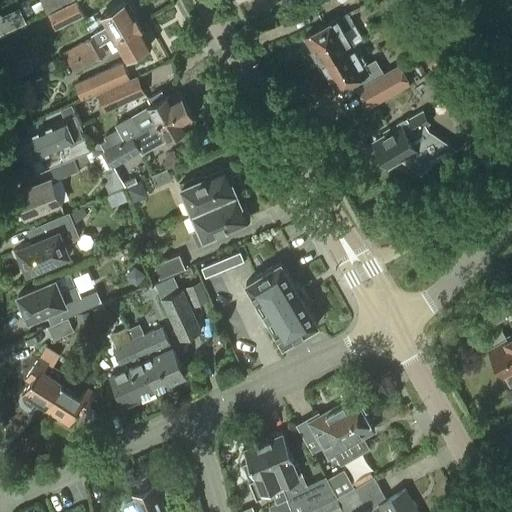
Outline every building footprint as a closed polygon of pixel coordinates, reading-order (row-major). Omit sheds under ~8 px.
[(42,0),(47,9),(64,0),(42,0)] [(70,62),(102,44),(113,37),(140,22),(135,13),(135,14),(127,0),(111,9),(111,10),(101,16),(107,25),(92,34),(93,36),(86,41),(65,53),(70,62)] [(49,15),(56,28),(83,14),(77,1),(49,15)] [(20,6),(0,16),(0,27),(2,32),(27,20),(20,6)] [(319,64),(352,45),(363,39),(348,12),(306,36),(314,51),(313,54),(319,64)] [(145,30),(140,22),(113,37),(126,58),(136,52),(137,53),(152,44),(144,30),(145,30)] [(102,44),(70,62),(75,71),(96,59),(107,53),(102,44)] [(352,45),(319,64),(325,75),(328,75),(337,90),(379,66),(372,53),(361,60),(352,45)] [(446,48),(427,59),(432,68),(451,58),(446,48)] [(28,57),(16,61),(21,74),(33,69),(28,57)] [(123,62),(76,83),(83,100),(131,79),(123,62)] [(401,63),(359,87),(368,104),(410,80),(401,63)] [(144,92),(138,76),(99,94),(105,110),(144,92)] [(7,87),(16,110),(38,102),(29,78),(7,87)] [(459,88),(470,154),(468,155),(468,156),(502,144),(503,147),(504,146),(468,82),(459,88)] [(106,130),(115,145),(188,105),(181,93),(172,98),(170,94),(165,96),(162,91),(149,98),(152,104),(148,106),(151,112),(136,120),(132,115),(106,130)] [(92,151),(91,149),(76,115),(72,105),(62,109),(66,118),(22,137),(36,172),(92,151)] [(91,149),(92,151),(110,193),(126,187),(115,165),(142,150),(142,151),(154,145),(151,141),(163,134),(166,139),(171,137),(174,142),(187,135),(184,129),(188,127),(186,122),(194,117),(188,105),(115,145),(105,151),(91,149)] [(382,151),(378,153),(384,164),(388,162),(389,164),(401,157),(423,174),(431,163),(463,144),(462,143),(453,149),(427,131),(426,131),(423,126),(425,125),(419,115),(401,125),(401,124),(387,132),(388,134),(376,141),(382,151)] [(455,152),(438,162),(446,175),(463,165),(455,152)] [(86,153),(75,158),(79,167),(90,162),(86,153)] [(51,168),(56,180),(80,170),(79,167),(75,158),(51,168)] [(182,187),(193,213),(237,194),(232,182),(236,181),(230,169),(227,170),(226,168),(182,187)] [(126,187),(137,182),(135,177),(123,182),(126,187)] [(16,194),(25,218),(61,204),(51,180),(16,194)] [(142,182),(128,188),(134,202),(143,198),(146,190),(142,182)] [(237,194),(193,213),(200,229),(193,232),(199,245),(219,236),(218,233),(248,219),(247,217),(251,216),(245,203),(242,205),(237,194)] [(47,222),(52,233),(18,247),(21,254),(19,255),(24,267),(26,266),(28,272),(70,254),(65,243),(79,237),(74,224),(87,215),(83,207),(47,222)] [(241,251),(202,267),(206,277),(244,260),(241,251)] [(154,264),(160,279),(186,268),(180,253),(154,264)] [(284,344),(318,324),(303,297),(308,294),(303,284),(297,288),(281,262),(247,282),(284,344)] [(128,276),(137,284),(144,275),(135,268),(128,276)] [(48,311),(52,322),(101,302),(97,290),(81,297),(76,287),(70,273),(56,279),(19,295),(24,307),(22,308),(26,317),(28,316),(29,319),(48,311)] [(156,283),(182,339),(202,330),(183,288),(180,289),(174,275),(156,283)] [(184,281),(195,307),(209,300),(198,275),(184,281)] [(77,314),(79,325),(90,324),(89,312),(77,314)] [(48,326),(54,339),(74,330),(68,317),(48,326)] [(140,324),(128,329),(155,390),(186,377),(184,372),(186,371),(182,363),(180,364),(172,346),(159,352),(157,345),(169,340),(163,326),(145,334),(140,324)] [(155,390),(128,329),(127,327),(111,334),(116,347),(113,348),(120,362),(128,358),(131,364),(111,373),(119,391),(116,392),(120,401),(122,400),(124,404),(155,390)] [(511,336),(508,339),(502,328),(484,339),(511,386),(511,385),(511,336)] [(31,380),(23,392),(26,394),(27,398),(31,400),(35,400),(43,405),(45,409),(50,409),(58,414),(59,418),(63,421),(67,420),(70,422),(78,410),(82,413),(95,392),(86,386),(90,379),(71,367),(66,373),(51,364),(39,356),(26,377),(31,380)] [(330,455),(334,453),(329,444),(338,438),(334,431),(365,412),(355,395),(310,421),(299,428),(313,454),(325,447),(330,455)] [(338,438),(329,444),(341,463),(369,447),(362,437),(375,429),(365,412),(334,431),(338,438)] [(271,438),(265,441),(293,511),(304,511),(337,497),(326,479),(304,489),(283,433),(281,434),(278,432),(272,435),(271,438)] [(300,448),(306,444),(300,435),(294,438),(300,448)] [(293,511),(265,441),(258,443),(255,442),(249,444),(248,447),(246,448),(250,461),(244,464),(257,498),(273,492),(277,502),(270,506),(272,511),(293,511)] [(346,469),(330,478),(339,495),(355,486),(346,469)] [(124,503),(123,509),(124,511),(166,511),(155,486),(156,486),(156,485),(151,487),(148,485),(143,488),(142,491),(133,495),(133,496),(134,496),(135,498),(124,503)] [(338,497),(346,511),(357,511),(369,506),(357,486),(338,497)] [(418,511),(405,489),(380,503),(384,511),(418,511)] [(341,511),(343,511),(337,497),(314,508),(315,511),(341,511)]
